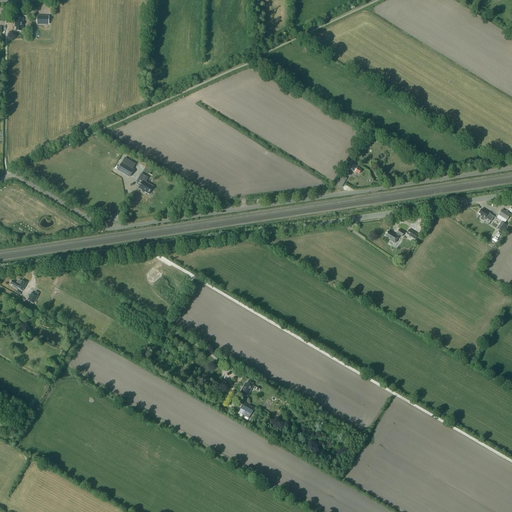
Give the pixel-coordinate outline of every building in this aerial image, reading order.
[(43,22),(43,24),(48,24),(48,16),(38,16),(38,22),(43,22)] [(23,19),(15,19),(15,27),(16,27),(16,31),(21,31),(21,27),(23,27),(23,19)] [(122,162),(117,170),(130,177),(134,169),(122,162)] [(357,174),(357,173),(359,174),(361,170),(359,169),(360,168),(354,165),(351,164),(349,168),(344,177),(346,178),(351,169),(351,170),(357,174)] [(153,187),(146,182),(149,178),(141,173),(138,178),(143,181),(138,188),(149,194),(153,187)] [(344,177),(342,176),(337,184),(342,187),(347,179),(346,178),(344,177)] [(489,213),(483,209),(483,210),(481,209),(479,213),(481,214),(480,215),(482,217),(481,218),(481,219),(483,221),(484,220),(485,219),(486,219),(486,218),(491,221),(494,217),(489,214),(489,213)] [(507,221),(510,216),(501,210),(498,215),(507,221)] [(497,228),(502,232),(506,225),(501,222),(497,228)] [(385,236),(389,238),(388,239),(395,243),(399,237),(400,235),(402,237),(405,232),(400,229),(397,234),(396,235),(392,233),(392,234),(388,231),(385,236)] [(415,239),(418,235),(409,229),(406,234),(415,239)] [(22,282),(19,280),(17,281),(17,282),(15,281),(14,281),(12,280),(10,284),(12,285),(11,286),(17,289),(18,288),(22,291),(27,283),(22,280),(22,282)] [(27,300),(34,304),(38,296),(32,292),(27,300)] [(248,395),(253,386),(252,385),(253,383),(249,381),(246,386),(245,385),(241,391),(248,395)] [(254,408),(244,402),(240,409),(241,409),(239,413),(249,418),(254,408)]
